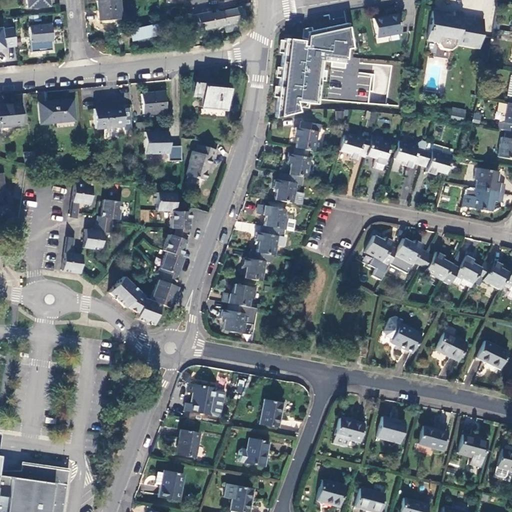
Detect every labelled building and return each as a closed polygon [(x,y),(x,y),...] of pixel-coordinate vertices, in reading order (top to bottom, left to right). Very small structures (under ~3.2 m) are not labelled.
[(120,19),(118,0),(96,0),(98,21),(120,19)] [(211,14),(211,11),(189,16),(193,31),(201,30),(201,31),(240,22),(239,20),(246,18),(243,10),(238,11),(237,8),(211,14)] [(478,48),(483,20),(474,18),(474,20),(462,18),(463,13),(454,11),(453,16),(444,15),(445,11),(431,9),(426,41),(439,43),(440,36),(456,39),(455,46),(456,46),(457,45),(478,48)] [(396,13),(372,18),(375,37),(400,33),(396,13)] [(283,38),(274,117),(296,112),(293,101),(315,105),(316,99),(322,60),(344,63),(345,52),(345,49),(350,48),(346,23),(337,25),(306,31),(304,46),(300,46),(302,40),(283,38)] [(51,24),(29,27),(31,52),(52,49),(51,24)] [(157,24),(131,30),(135,39),(159,33),(157,24)] [(1,28),(0,27),(0,52),(1,52),(0,49),(4,49),(4,47),(15,46),(12,28),(1,30),(1,28)] [(226,110),(228,89),(210,88),(210,87),(203,86),(203,84),(192,83),(191,98),(201,99),(200,108),(226,110)] [(164,92),(140,95),(142,115),(166,112),(164,92)] [(72,100),(37,103),(39,124),(74,121),(72,100)] [(19,103),(0,104),(0,127),(21,125),(19,103)] [(511,103),(507,103),(503,123),(506,123),(505,131),(511,131),(511,103)] [(121,109),(121,107),(92,109),(94,129),(123,126),(121,109)] [(129,108),(121,109),(123,126),(123,130),(131,129),(129,108)] [(450,112),(449,120),(462,123),(464,115),(450,112)] [(474,113),(472,122),(479,124),(481,114),(474,113)] [(297,137),(295,148),(308,151),(314,152),(318,132),(315,131),(316,124),(302,122),(300,129),(296,128),(293,137),(297,137)] [(511,131),(505,131),(504,137),(500,137),(496,156),(511,159),(511,131)] [(168,132),(144,132),(144,152),(168,152),(168,161),(181,161),(181,146),(168,146),(168,132)] [(357,155),(364,157),(365,155),(368,143),(364,142),(361,141),(362,138),(343,132),(337,151),(348,154),(347,156),(356,159),(357,155)] [(382,138),(371,134),(368,143),(365,155),(375,158),(372,167),(381,170),(389,143),(381,140),(382,138)] [(417,146),(398,140),(392,159),(403,162),(402,165),(411,168),(412,163),(419,165),(423,151),(416,149),(417,146)] [(433,144),(426,142),(423,151),(419,165),(426,168),(425,172),(434,175),(435,172),(445,175),(451,156),(431,150),(433,144)] [(216,151),(197,145),(195,153),(192,152),(188,162),(189,163),(185,175),(203,181),(208,166),(209,167),(211,159),(214,159),(216,151)] [(289,164),(288,175),(302,178),(306,178),(310,159),(307,158),(308,151),(295,148),(294,148),(292,155),(288,154),(286,163),(289,164)] [(23,153),(24,164),(25,164),(35,166),(33,152),(23,153)] [(147,168),(138,169),(140,185),(149,185),(147,168)] [(475,180),(474,189),(502,194),(503,184),(494,183),(497,172),(475,168),(473,180),(475,180)] [(2,173),(0,173),(0,220),(8,220),(6,205),(1,206),(0,193),(0,192),(4,186),(2,173)] [(293,203),(302,205),(304,193),(295,192),(296,185),(301,186),(302,178),(288,175),(280,173),(279,181),(273,179),(272,189),(275,190),(274,200),(293,203)] [(90,187),(73,184),(68,217),(76,219),(78,204),(88,205),(90,187)] [(500,202),(502,194),(474,189),(473,192),(473,197),(463,195),(461,206),(489,211),(491,201),(500,202)] [(169,212),(168,228),(174,229),(172,237),(166,235),(161,251),(164,252),(158,269),(157,269),(154,279),(155,281),(148,302),(141,299),(142,296),(121,277),(107,293),(123,308),(124,306),(130,311),(136,313),(134,319),(151,325),(158,305),(168,308),(176,288),(171,286),(181,259),(178,258),(184,242),(183,241),(185,236),(186,230),(187,229),(188,212),(173,210),(174,194),(157,193),(155,210),(169,212)] [(120,203),(101,201),(98,219),(95,218),(93,231),(84,230),(81,248),(98,251),(102,233),(109,233),(111,220),(117,221),(120,203)] [(265,216),(263,226),(284,230),(290,231),(292,221),(287,220),(287,219),(284,218),(286,210),(258,204),(256,214),(265,216)] [(151,210),(140,210),(140,221),(151,222),(151,210)] [(257,242),(255,252),(264,254),(275,256),(278,237),(282,238),(284,230),(263,226),(262,226),(261,233),(256,232),(254,241),(257,242)] [(375,269),(383,274),(393,256),(396,250),(389,246),(392,242),(383,238),(382,241),(372,236),(363,252),(379,261),(375,269)] [(70,255),(72,247),(73,239),(65,237),(60,271),(77,274),(80,256),(70,255)] [(412,244),(402,239),(396,250),(393,256),(410,265),(412,262),(418,265),(425,253),(419,249),(422,245),(413,241),(412,244)] [(245,268),(243,278),(262,282),(266,262),(263,262),(264,254),(255,252),(249,251),(248,259),(243,258),(241,267),(245,268)] [(459,282),(469,288),(476,274),(480,268),(471,263),(475,255),(466,251),(462,259),(458,268),(450,264),(442,282),(448,285),(450,282),(453,276),(460,280),(459,282)] [(424,272),(442,282),(450,264),(441,260),(443,257),(434,252),(432,256),(425,253),(418,265),(425,269),(424,272)] [(462,259),(455,255),(450,264),(458,268),(462,259)] [(481,281),(498,290),(507,273),(499,269),(500,266),(492,261),(490,265),(483,261),(480,268),(476,274),(483,278),(481,281)] [(458,286),(459,282),(460,280),(453,276),(450,282),(458,286)] [(222,293),(220,302),(227,304),(242,306),(249,307),(251,299),(254,300),(256,288),(234,284),(232,294),(222,293)] [(241,313),(242,306),(227,304),(226,311),(221,310),(220,318),(223,319),(221,330),(243,334),(245,323),(242,323),(244,314),(241,313)] [(253,316),(244,314),(242,323),(245,323),(243,334),(250,335),(253,316)] [(391,339),(389,342),(410,353),(420,334),(400,324),(401,321),(394,317),(389,319),(383,331),(384,335),(391,339)] [(466,343),(443,332),(434,349),(457,360),(466,343)] [(507,352),(484,341),(476,358),(498,369),(507,352)] [(365,358),(367,349),(358,347),(356,355),(365,358)] [(190,377),(186,374),(182,380),(187,383),(190,377)] [(222,390),(189,384),(187,392),(192,393),(191,404),(185,403),(184,411),(217,417),(220,415),(225,393),(222,390)] [(276,428),(281,403),(263,399),(258,424),(276,428)] [(404,422),(381,416),(375,437),(398,443),(404,422)] [(363,424),(338,417),(334,435),(331,443),(345,447),(347,439),(358,442),(363,424)] [(446,432),(422,426),(417,444),(441,451),(446,432)] [(194,458),(198,433),(180,430),(175,455),(194,458)] [(486,440),(462,433),(456,454),(470,458),(468,466),(479,469),(486,440)] [(263,467),(267,441),(249,438),(246,450),(240,449),(237,451),(236,459),(238,462),(263,467)] [(511,451),(500,448),(496,467),(511,470),(511,451)] [(0,511),(15,511),(20,478),(0,476),(0,470),(2,460),(0,459),(0,511)] [(65,511),(71,471),(22,464),(20,478),(15,511),(65,511)] [(183,474),(162,470),(162,473),(160,485),(157,498),(178,501),(183,474)] [(344,486),(321,480),(315,500),(338,507),(344,486)] [(247,511),(252,489),(225,483),(222,497),(231,499),(229,511),(230,511),(234,511),(247,511)] [(378,511),(383,495),(358,489),(354,507),(372,511),(378,511)] [(424,511),(427,505),(402,498),(398,511),(424,511)]
